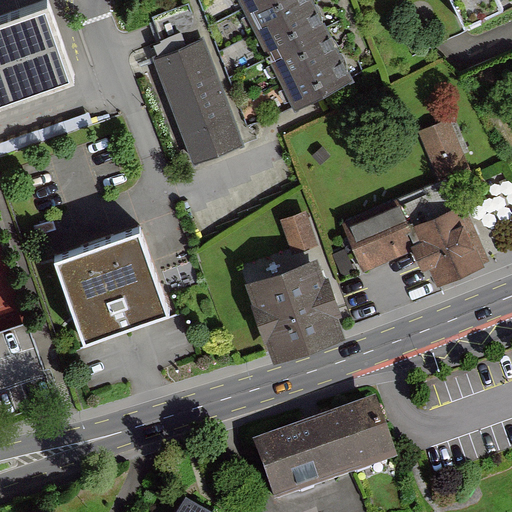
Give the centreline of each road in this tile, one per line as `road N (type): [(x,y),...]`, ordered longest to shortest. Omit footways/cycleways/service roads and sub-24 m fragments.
road 1 (primary): [(511,297),(240,394),(0,467)]
road 2 (residential): [(99,0),(169,193),(186,276)]
